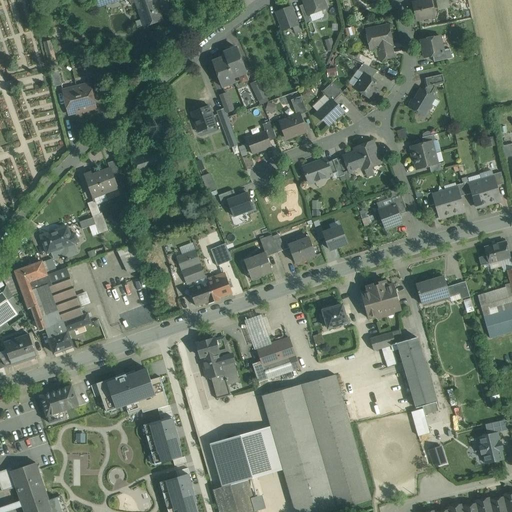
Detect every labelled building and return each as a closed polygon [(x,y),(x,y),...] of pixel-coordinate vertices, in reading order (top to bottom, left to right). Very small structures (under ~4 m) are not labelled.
[(156,0),(130,0),(132,5),(136,3),(142,19),(140,20),(142,26),(144,26),(144,27),(163,21),(156,0)] [(322,0),(303,0),(305,4),(309,14),(310,14),(326,8),(322,0)] [(430,0),(429,0),(413,4),(416,20),(434,16),(430,0)] [(435,0),(438,9),(450,6),(448,0),(435,0)] [(309,14),(305,4),(299,6),(306,23),(307,22),(312,21),(310,14),(309,14)] [(291,7),(276,12),(283,31),(298,25),(291,7)] [(314,24),(312,21),(307,22),(313,39),(318,37),(313,25),(314,24)] [(389,25),(366,30),(370,50),(377,48),(391,45),(393,45),(389,25)] [(440,36),(421,41),(425,58),(433,56),(444,54),(443,50),(440,36)] [(319,38),(314,40),(317,48),(322,45),(319,38)] [(51,40),(44,42),(49,62),(56,60),(51,40)] [(391,45),(377,48),(380,60),(394,57),(391,45)] [(247,74),(236,48),(224,53),(226,57),(234,79),(247,74)] [(450,49),(443,50),(444,54),(433,56),(434,62),(452,58),(450,49)] [(355,59),(368,64),(370,58),(357,53),(355,59)] [(226,57),(213,62),(223,88),(236,83),(234,79),(226,57)] [(93,62),(85,64),(88,79),(96,77),(93,62)] [(377,71),(363,64),(358,71),(365,75),(371,79),(377,71)] [(326,68),(327,76),(337,75),(336,67),(326,68)] [(59,70),(51,72),(55,87),(62,85),(59,70)] [(371,79),(365,75),(355,88),(372,99),(381,86),(371,79)] [(442,75),(425,79),(426,86),(434,85),(444,83),(442,75)] [(340,91),(345,87),(337,78),(333,82),(340,91)] [(259,81),(252,84),(259,100),(266,97),(259,81)] [(342,93),(332,83),(323,91),(331,100),(332,100),(333,102),(342,93)] [(90,84),(77,88),(83,111),(96,107),(90,84)] [(426,87),(423,91),(421,89),(415,100),(412,100),(409,105),(410,107),(410,108),(423,116),(427,109),(430,109),(431,106),(431,104),(434,97),(431,95),(435,88),(434,85),(426,86),(426,87)] [(77,88),(63,91),(69,114),(83,111),(77,88)] [(227,93),(220,96),(224,108),(226,113),(233,110),(227,93)] [(301,96),(291,100),(297,116),(300,115),(307,112),(301,96)] [(331,100),(316,115),(321,121),(323,120),(328,125),(337,117),(340,117),(343,114),(343,111),(333,102),(332,100),(331,100)] [(209,106),(192,113),(195,121),(197,121),(200,131),(199,132),(216,125),(209,106)] [(224,108),(217,111),(221,121),(228,119),(226,113),(224,108)] [(297,116),(280,122),(287,139),(306,132),(300,115),(297,116)] [(228,119),(221,121),(227,136),(234,134),(228,119)] [(270,122),(263,124),(265,132),(266,132),(269,141),(276,139),(270,122)] [(265,132),(247,139),(253,154),(271,147),(269,141),(266,132),(265,132)] [(434,135),(422,138),(424,143),(432,141),(432,142),(435,141),(434,135)] [(424,143),(411,147),(414,158),(435,153),(432,142),(432,141),(424,143)] [(372,142),(356,148),(355,148),(355,150),(356,149),(357,153),(351,155),(356,169),(362,166),(363,168),(362,168),(363,169),(364,169),(380,163),(381,163),(380,162),(373,143),(373,142),(372,142)] [(511,144),(503,146),(505,158),(511,156),(511,144)] [(159,149),(131,157),(138,180),(148,177),(147,173),(165,168),(159,149)] [(435,153),(414,158),(417,170),(430,167),(438,165),(438,164),(435,153)] [(351,155),(339,160),(344,173),(356,169),(351,155)] [(191,158),(182,162),(189,178),(197,174),(191,158)] [(338,158),(327,162),(332,175),(337,173),(338,177),(345,175),(344,173),(339,160),(338,158)] [(115,160),(108,163),(110,169),(113,176),(119,174),(115,160)] [(326,160),(304,168),(309,183),(332,175),(327,162),(326,160)] [(438,165),(430,167),(431,173),(443,170),(441,163),(438,164),(438,165)] [(110,169),(92,176),(91,173),(85,175),(95,201),(97,204),(107,200),(105,193),(118,188),(113,176),(110,169)] [(501,172),(493,175),(494,178),(497,186),(503,184),(501,172)] [(494,178),(482,181),(488,203),(501,200),(497,186),(494,178)] [(470,185),(469,185),(472,193),(476,207),(488,203),(482,181),(470,185)] [(469,182),(463,184),(466,195),(472,193),(469,185),(470,185),(469,182)] [(463,184),(456,185),(457,189),(458,189),(460,197),(466,195),(463,184)] [(231,216),(253,211),(248,186),(232,189),(232,190),(218,193),(220,202),(227,200),(231,216)] [(457,189),(445,192),(452,214),(464,211),(460,197),(458,189),(457,189)] [(432,192),(426,194),(430,206),(435,204),(433,196),(432,192)] [(433,196),(435,204),(439,218),(452,214),(445,192),(433,196)] [(401,195),(392,198),(395,205),(395,204),(399,215),(408,212),(401,195)] [(312,214),(320,214),(319,200),(312,200),(312,214)] [(97,204),(95,201),(88,203),(93,217),(96,224),(99,234),(107,231),(97,204)] [(395,205),(378,211),(380,216),(379,218),(380,221),(383,223),(385,229),(402,223),(399,215),(395,204),(395,205)] [(234,225),(250,219),(247,212),(232,218),(234,225)] [(85,228),(96,224),(93,217),(80,221),(83,229),(85,228)] [(151,225),(154,235),(176,229),(173,219),(151,225)] [(88,238),(99,234),(96,224),(85,228),(88,238)] [(341,226),(324,233),(330,250),(347,244),(341,226)] [(68,227),(41,236),(47,253),(52,252),(60,249),(74,244),(74,243),(78,242),(75,234),(71,235),(68,227)] [(272,235),(260,239),(265,253),(267,257),(278,252),(272,235)] [(309,238),(289,245),(295,263),(296,263),(315,255),(315,256),(316,255),(309,237),(309,238)] [(285,250),(281,239),(274,241),(278,252),(285,250)] [(506,242),(485,247),(489,264),(510,258),(506,242)] [(75,244),(74,244),(60,249),(63,256),(63,259),(78,253),(75,244)] [(226,244),(211,250),(217,266),(232,260),(226,244)] [(136,245),(123,248),(130,274),(143,270),(136,245)] [(54,259),(63,256),(60,249),(52,252),(54,259)] [(195,250),(177,257),(182,270),(200,263),(195,250)] [(265,254),(246,261),(245,260),(252,280),(253,280),(252,279),(259,276),(260,277),(261,277),(260,276),(272,272),(272,273),(273,272),(267,257),(265,253),(265,254)] [(52,259),(43,262),(47,275),(57,272),(52,259)] [(43,262),(16,272),(23,292),(29,309),(32,307),(35,317),(36,317),(41,330),(46,329),(49,338),(64,332),(61,323),(44,277),(47,275),(43,262)] [(200,263),(182,270),(187,284),(206,277),(200,263)] [(44,277),(61,323),(82,315),(66,269),(57,272),(47,275),(44,277)] [(14,296),(23,292),(16,272),(8,275),(7,272),(2,275),(7,285),(11,291),(14,296)] [(218,280),(208,283),(215,302),(221,300),(220,298),(232,293),(230,289),(234,288),(231,279),(227,281),(224,273),(217,276),(218,280)] [(444,276),(426,281),(427,282),(417,285),(417,284),(416,284),(422,305),(423,305),(423,304),(449,296),(449,297),(450,297),(449,296),(452,295),(450,287),(447,288),(444,276)] [(387,286),(385,281),(367,286),(368,291),(362,293),(369,319),(401,310),(394,284),(387,286)] [(465,282),(457,285),(461,298),(469,296),(465,282)] [(208,283),(198,287),(197,285),(190,288),(192,294),(190,295),(192,301),(194,300),(196,306),(208,302),(209,304),(215,302),(208,283)] [(506,288),(484,294),(490,315),(511,308),(511,289),(510,284),(505,285),(506,288)] [(3,294),(0,295),(0,326),(17,314),(6,299),(3,294)] [(490,315),(484,294),(478,296),(484,317),(490,315)] [(464,300),(467,312),(474,310),(470,298),(464,300)] [(342,305),(332,308),(331,305),(323,308),(323,310),(323,311),(324,315),(321,316),(324,327),(327,326),(328,329),(348,323),(342,305)] [(511,308),(490,315),(484,317),(491,339),(511,332),(511,308)] [(82,315),(61,323),(64,332),(68,331),(68,332),(92,323),(88,313),(82,315)] [(258,349),(272,344),(262,315),(245,321),(255,350),(258,349)] [(400,330),(388,334),(392,346),(398,344),(398,343),(403,342),(400,330)] [(49,338),(54,354),(73,347),(68,332),(68,331),(49,338)] [(315,345),(324,342),(322,333),(312,335),(315,345)] [(30,334),(5,342),(7,348),(12,364),(37,356),(30,334)] [(388,334),(370,339),(374,351),(382,349),(392,346),(388,334)] [(216,339),(197,344),(201,358),(207,379),(211,378),(213,385),(227,381),(239,378),(235,366),(236,366),(234,361),(222,364),(221,358),(219,353),(228,350),(224,337),(216,339)] [(262,361),(268,379),(299,368),(289,338),(272,344),(258,349),(262,361)] [(403,342),(398,343),(398,344),(417,408),(422,407),(425,414),(439,410),(417,338),(403,342)] [(392,346),(382,349),(387,368),(397,365),(392,346)] [(7,348),(0,350),(0,356),(1,357),(7,366),(12,364),(7,348)] [(232,355),(221,358),(222,364),(234,361),(232,355)] [(262,361),(253,364),(259,382),(268,379),(262,361)] [(135,370),(92,385),(95,397),(100,395),(107,412),(126,406),(127,410),(128,414),(141,410),(143,413),(158,408),(168,406),(160,377),(151,380),(147,369),(136,373),(135,370)] [(335,375),(301,385),(337,510),(371,500),(335,375)] [(227,381),(213,385),(217,399),(231,395),(227,381)] [(301,385),(262,396),(271,427),(283,470),(295,511),(329,511),(337,510),(301,385)] [(72,386),(40,396),(47,417),(79,407),(72,386)] [(170,405),(168,406),(158,408),(161,420),(144,425),(155,465),(173,460),(175,466),(186,463),(185,457),(183,457),(179,446),(181,445),(170,405)] [(419,410),(413,411),(418,431),(423,429),(419,410)] [(508,428),(506,418),(489,423),(491,432),(508,428)] [(423,429),(418,431),(420,440),(445,434),(443,425),(423,429)] [(271,427),(236,437),(248,480),(283,470),(271,427)] [(497,432),(479,437),(482,446),(479,447),(481,454),(483,454),(486,464),(503,460),(501,450),(502,450),(500,442),(499,442),(497,432)] [(75,442),(85,441),(84,433),(75,433),(75,442)] [(236,437),(210,444),(222,487),(224,487),(248,480),(236,437)] [(441,446),(429,450),(435,467),(446,463),(441,446)] [(38,470),(36,463),(11,472),(16,487),(21,501),(23,507),(25,511),(62,511),(61,508),(57,496),(48,499),(38,470)] [(178,477),(161,482),(168,511),(198,511),(196,503),(198,502),(188,468),(177,471),(178,477)] [(10,469),(0,472),(0,484),(3,492),(16,487),(11,472),(10,469)] [(257,511),(248,480),(224,487),(213,490),(219,511),(257,511)] [(511,511),(511,492),(503,494),(504,497),(507,511),(511,511)] [(490,500),(492,511),(507,511),(504,497),(490,500)] [(490,498),(475,501),(476,503),(478,511),(492,511),(490,500),(490,498)] [(21,501),(0,508),(0,511),(9,511),(23,507),(21,501)] [(463,506),(462,506),(463,511),(478,511),(476,503),(463,506)]
